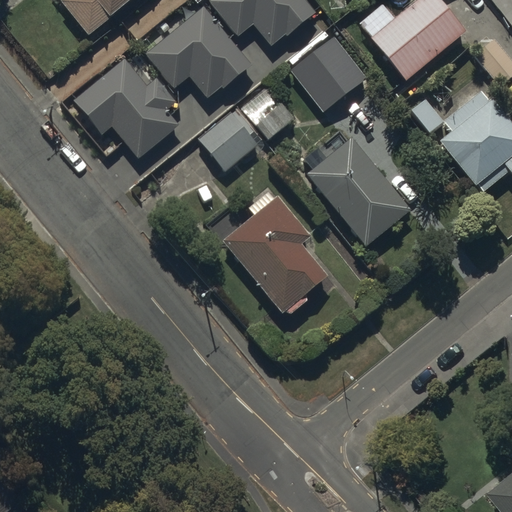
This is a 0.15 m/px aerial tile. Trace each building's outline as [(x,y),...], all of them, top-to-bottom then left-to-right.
[(90,45),(145,0),(58,0),(65,9),(63,11),(90,45)] [(300,0),(221,0),(210,9),(239,44),(252,33),(270,54),(284,42),(286,44),(317,19),(300,0)] [(430,0),(426,0),(370,47),(405,91),(465,41),(430,0)] [(205,15),(146,62),(175,96),(190,84),(207,105),(220,94),(224,99),(254,75),(205,15)] [(333,45),(290,78),(322,120),(366,88),(333,45)] [(473,62),(500,93),(511,81),(511,67),(492,45),(473,62)] [(171,100),(158,85),(148,93),(126,66),(74,108),(102,143),(112,134),(138,166),(179,133),(167,118),(177,110),(169,101),(171,100)] [(267,93),(241,114),(268,148),(294,127),(267,93)] [(511,136),(479,98),(442,129),(452,141),(438,153),(475,196),(477,194),(482,200),(506,179),(511,185),(511,184),(511,136)] [(423,107),(410,118),(429,142),(443,131),(423,107)] [(256,137),(243,121),(236,127),(229,120),(197,149),(224,181),(257,152),(249,143),(256,137)] [(319,171),(304,184),(363,256),(410,218),(350,146),(341,153),(333,144),(320,155),(319,153),(310,160),(319,171)] [(268,199),(247,214),(253,222),(220,249),(281,323),(285,320),(288,324),(307,309),(303,305),(325,286),(299,255),(310,245),(275,203),(273,206),(268,199)] [(0,511),(16,511),(20,509),(0,485),(0,511)] [(511,511),(511,485),(490,503),(496,511),(511,511)]
